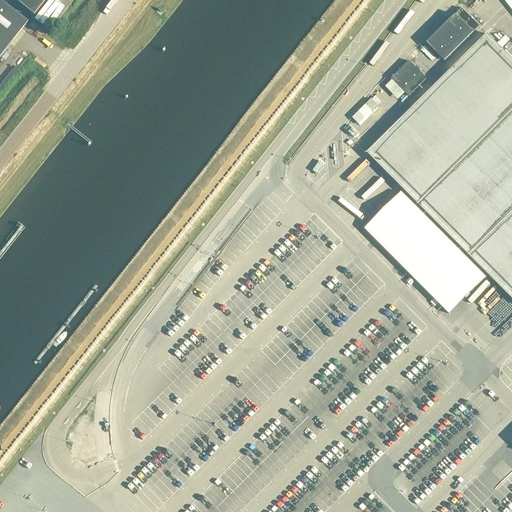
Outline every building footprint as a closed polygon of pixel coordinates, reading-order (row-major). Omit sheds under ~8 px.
[(13,0),(33,15),(45,0),(13,0)] [(0,57),(27,23),(0,1),(0,57)] [(444,61),(479,26),(462,8),(427,43),(444,61)] [(487,34),(367,153),(511,299),(511,59),(501,48),(497,44),(487,34)] [(506,35),(497,44),(501,48),(510,40),(506,35)] [(421,53),(417,48),(408,57),(413,61),(421,53)] [(426,79),(426,78),(409,61),(391,79),(409,97),(426,79)] [(398,104),(406,97),(393,83),(385,90),(398,104)] [(352,120),(360,128),(383,107),(376,99),(352,120)]
